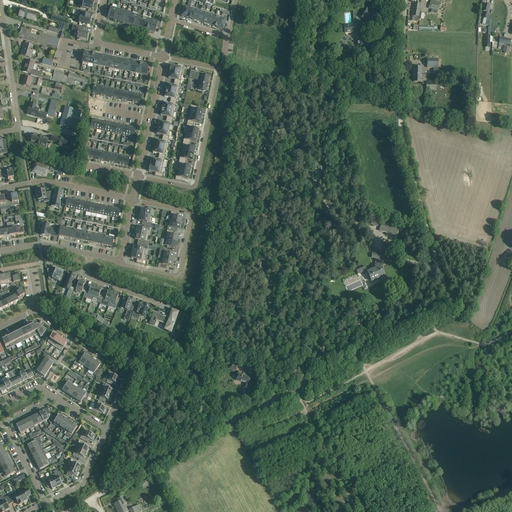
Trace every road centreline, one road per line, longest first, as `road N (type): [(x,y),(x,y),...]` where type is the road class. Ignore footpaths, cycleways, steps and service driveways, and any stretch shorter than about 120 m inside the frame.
road 1 (residential): [(137,176),(191,190),(209,118),(217,71),(162,57)]
road 2 (track): [(260,405),(425,314)]
road 3 (track): [(425,314),(444,295),(404,139)]
road 4 (residential): [(118,259),(179,270),(186,214),(132,200)]
road 5 (residential): [(106,429),(129,374),(35,311)]
road 6 (track): [(95,495),(224,420)]
road 7 (residential): [(0,133),(19,130),(0,6)]
road 8 (unclassified): [(404,139),(402,0)]
road 9 (residential): [(0,189),(56,183),(132,200)]
